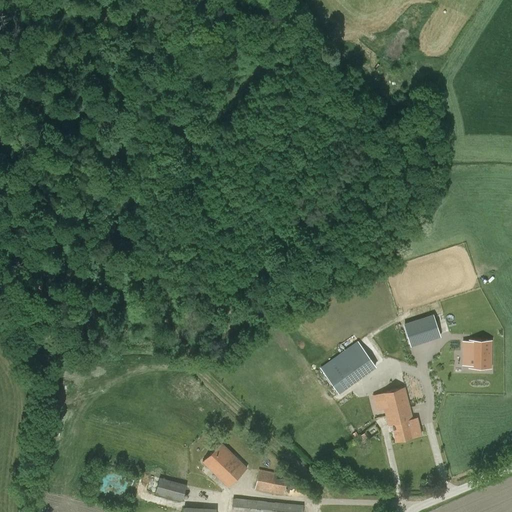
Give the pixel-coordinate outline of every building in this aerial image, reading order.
[(345,24),(357,35),(365,26),(352,15),(345,24)] [(373,32),(365,42),(379,53),(387,42),(373,32)] [(425,324),(431,335),(438,331),(429,314),(423,317),(427,323),(425,324)] [(320,368),(338,395),(392,357),(374,330),(320,368)] [(462,352),(460,369),(482,372),(486,345),(464,341),(464,342),(458,341),(456,351),(462,352)] [(384,408),(388,425),(392,424),(396,441),(420,435),(416,418),(412,419),(404,388),(375,395),(379,410),(384,408)] [(203,462),(213,472),(217,468),(221,467),(233,455),(221,443),(203,462)] [(246,468),(235,457),(233,455),(221,467),(217,468),(213,472),(227,487),(246,468)] [(254,489),(283,495),(287,480),(276,478),(277,474),(258,470),(254,489)] [(187,485),(150,475),(146,491),(182,501),(187,485)] [(302,511),(303,505),(233,498),(231,511),(302,511)]
